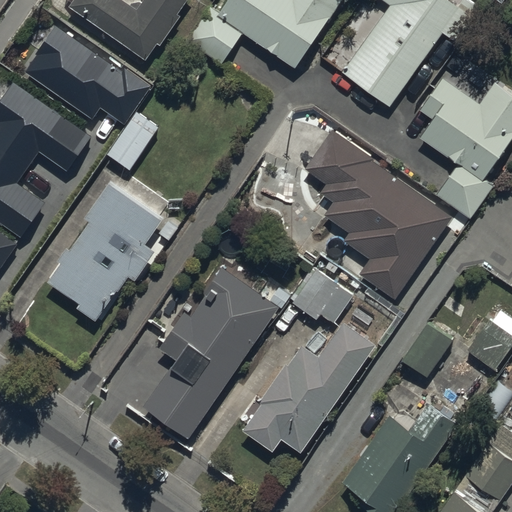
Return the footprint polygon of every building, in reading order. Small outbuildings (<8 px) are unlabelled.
[(116,0),(84,0),(75,14),(150,67),(171,38),(197,2),(193,0),(155,0),(142,18),(116,0)] [(231,0),(223,13),(305,71),(338,24),(353,2),(350,0),(231,0)] [(376,0),(394,12),(348,76),(396,110),(447,39),(465,52),(491,15),(469,0),(462,0),(456,9),(442,0),(376,0)] [(491,0),(505,9),(511,0),(491,0)] [(62,28),(28,76),(96,123),(104,113),(128,130),(154,93),(130,76),(62,28)] [(503,185),(491,176),(511,147),(511,90),(508,96),(500,91),(485,112),(456,91),(441,81),(418,113),(433,124),(420,142),(457,168),(435,197),(435,198),(474,226),(503,185)] [(0,104),(0,223),(28,244),(52,210),(22,190),(46,155),(74,175),(97,143),(14,84),(0,104)] [(112,161),(137,179),(168,136),(143,118),(112,161)] [(411,291),(416,284),(426,270),(432,261),(459,222),(338,137),(310,176),(331,190),(325,199),(339,209),(329,223),(355,241),(350,248),(374,265),(362,282),(399,307),(411,291)] [(120,192),(52,289),(104,325),(172,229),(120,192)] [(0,280),(19,254),(0,240),(0,280)] [(149,414),(196,447),(288,317),(241,284),(221,270),(161,354),(181,369),(149,414)] [(322,275),(299,308),(333,332),(356,299),(322,275)] [(466,353),(500,377),(511,359),(511,316),(498,307),(466,353)] [(404,363),(432,383),(469,330),(441,311),(404,363)] [(347,328),(322,363),(303,349),(242,435),(278,460),(287,448),(306,462),(383,353),(347,328)] [(511,399),(511,390),(499,382),(478,412),(495,424),(511,399)] [(344,493),(371,511),(407,511),(446,457),(464,432),(431,409),(414,434),(395,420),(344,493)] [(461,492),(489,511),(501,511),(511,497),(511,434),(505,429),(461,492)] [(477,511),(459,499),(449,511),(477,511)]
